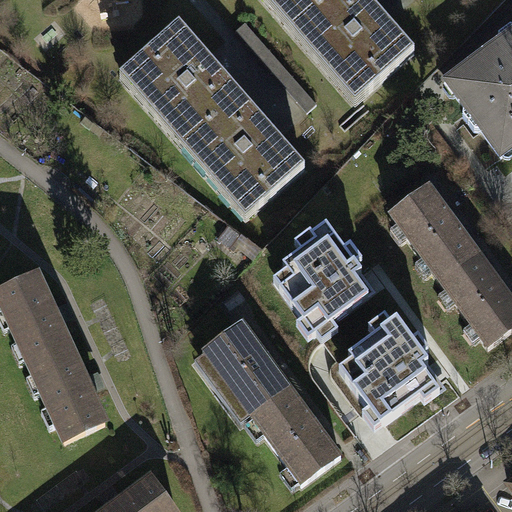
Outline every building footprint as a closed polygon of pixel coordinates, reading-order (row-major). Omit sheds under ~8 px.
[(280,0),(363,97),(412,55),(365,0),(280,0)] [(246,26),(238,33),(308,112),(316,105),(246,26)] [(251,215),(302,173),(182,28),(131,69),(251,215)] [(511,29),(443,79),(501,159),(511,151),(511,29)] [(389,216),(439,284),(479,255),(429,187),(389,216)] [(311,345),(374,300),(369,293),(365,286),(368,284),(331,232),(265,280),(311,345)] [(511,332),(511,300),(479,255),(439,284),(488,350),(511,332)] [(0,296),(0,307),(32,378),(53,368),(49,361),(71,351),(61,330),(53,312),(38,279),(0,296)] [(204,355),(254,421),(292,393),(241,327),(204,355)] [(380,440),(444,395),(439,388),(434,381),(438,379),(401,327),(334,375),(380,440)] [(82,374),(71,351),(49,361),(53,368),(32,378),(64,446),(106,427),(93,398),(82,374)] [(343,460),(292,393),(254,421),(305,489),(343,460)] [(131,494),(105,511),(175,511),(151,479),(131,494)]
